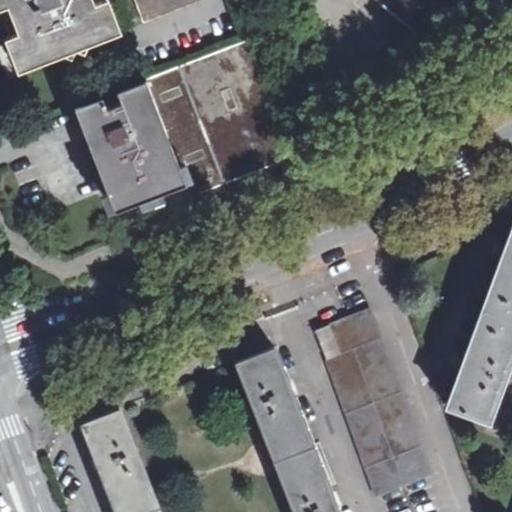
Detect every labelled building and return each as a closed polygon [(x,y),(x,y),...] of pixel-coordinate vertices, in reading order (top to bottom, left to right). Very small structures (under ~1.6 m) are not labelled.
[(98,0),(2,0),(5,7),(17,2),(22,15),(10,19),(20,47),(14,50),(22,70),(61,54),(70,59),(73,50),(112,35),(98,0)] [(132,0),(142,24),(205,0),(132,0)] [(390,0),(385,7),(421,36),(450,0),(390,0)] [(180,67),(227,182),(288,158),(249,41),(180,67)] [(187,182),(157,194),(162,208),(227,182),(180,67),(146,80),(187,182)] [(104,95),(75,106),(114,210),(157,194),(187,182),(146,80),(118,90),(122,102),(109,108),(104,95)] [(511,230),(448,404),(485,418),(511,344),(511,230)] [(371,309),(329,325),(340,353),(327,358),(376,493),(430,473),(371,309)] [(329,325),(316,330),(327,358),(340,353),(329,325)] [(339,511),(274,347),(236,361),(295,511),(339,511)] [(160,511),(120,407),(82,422),(116,511),(160,511)]
